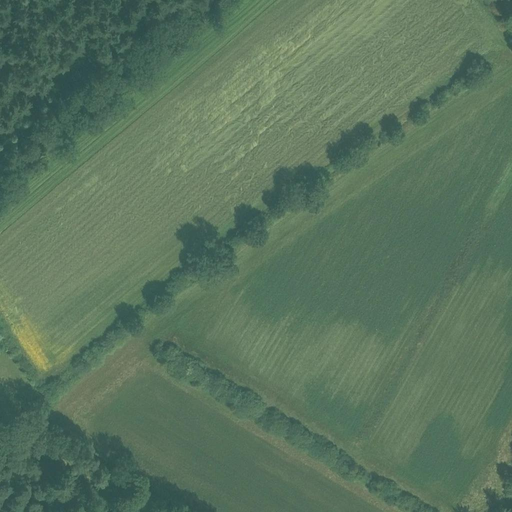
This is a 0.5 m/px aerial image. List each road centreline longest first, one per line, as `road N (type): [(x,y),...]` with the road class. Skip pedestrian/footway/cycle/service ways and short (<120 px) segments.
road 1 (track): [(199,0),(0,167)]
road 2 (track): [(145,511),(24,440),(8,442),(0,454)]
